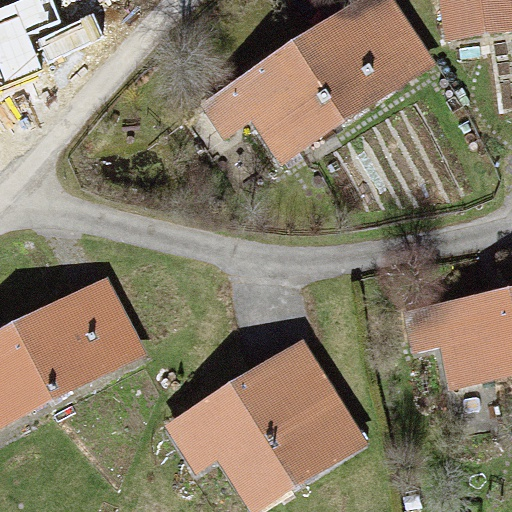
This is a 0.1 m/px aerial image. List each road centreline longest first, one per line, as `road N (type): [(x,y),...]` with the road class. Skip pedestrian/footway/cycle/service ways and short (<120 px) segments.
road 1 (residential): [(511,222),(304,279),(0,225)]
road 2 (track): [(211,0),(0,208)]
